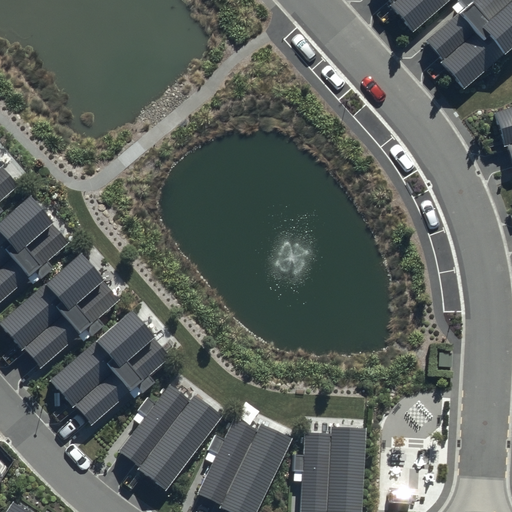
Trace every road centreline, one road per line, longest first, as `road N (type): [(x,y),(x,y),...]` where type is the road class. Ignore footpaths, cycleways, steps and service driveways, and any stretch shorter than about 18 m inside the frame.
road 1 (residential): [(481,511),(491,340),(488,273),(471,220),(419,129),(307,0)]
road 2 (residential): [(109,511),(76,489),(0,407)]
